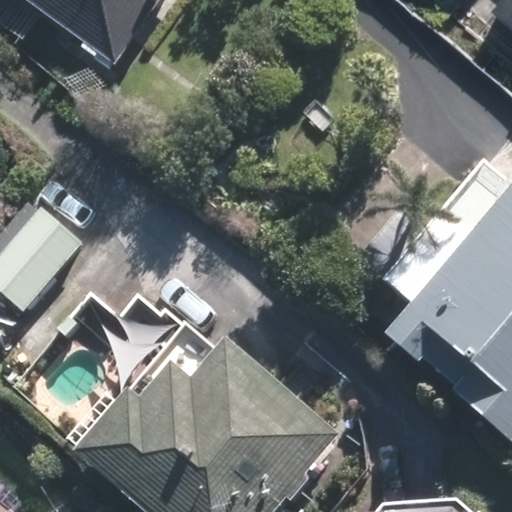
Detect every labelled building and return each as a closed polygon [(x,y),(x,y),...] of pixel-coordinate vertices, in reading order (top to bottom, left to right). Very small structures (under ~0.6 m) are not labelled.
[(34,0),(125,65),(172,0),(34,0)] [(399,337),(511,429),(511,154),(502,146),(433,230),(408,209),(369,256),(426,303),(399,337)] [(39,199),(0,244),(0,290),(28,314),(90,242),(39,199)] [(150,383),(91,449),(160,511),(284,511),(355,435),(243,333),(217,362),(202,348),(161,394),(150,383)] [(28,511),(0,488),(0,511),(28,511)] [(387,500),(375,511),(478,511),(462,498),(387,500)]
